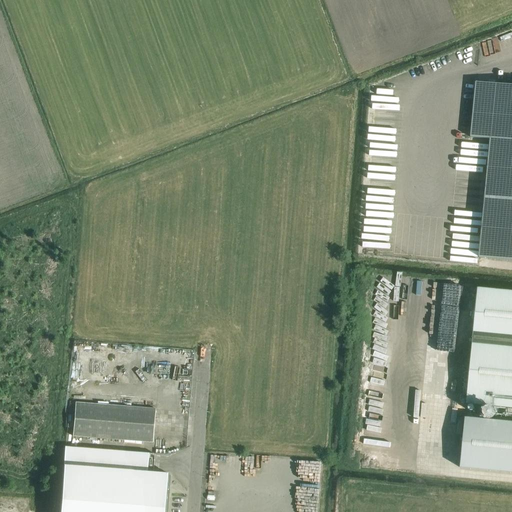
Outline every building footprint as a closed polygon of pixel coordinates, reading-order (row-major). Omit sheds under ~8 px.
[(511,27),(510,28),(511,32),(496,36),(500,49),(511,46),(511,45),(511,27)] [(405,92),(406,87),(384,83),(383,89),(405,92)] [(511,86),(476,83),(470,138),(490,140),(479,259),(511,261),(511,86)] [(379,101),(401,105),(402,99),(380,95),(379,101)] [(511,291),(478,288),(466,404),(511,408),(511,291)] [(156,410),(75,403),(72,437),(153,443),(156,410)] [(511,473),(511,422),(465,418),(460,468),(511,473)] [(166,511),(169,475),(154,474),(155,455),(64,448),(59,511),(166,511)]
